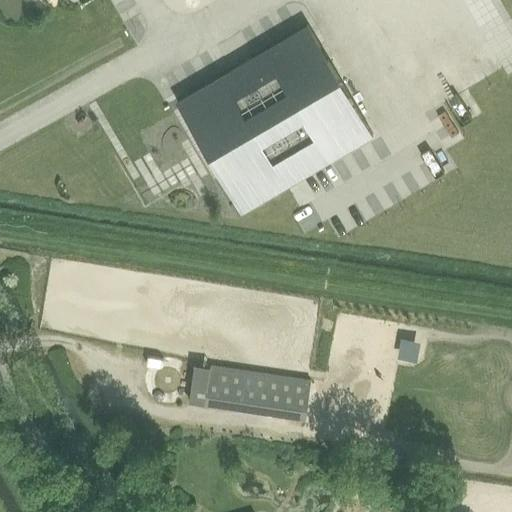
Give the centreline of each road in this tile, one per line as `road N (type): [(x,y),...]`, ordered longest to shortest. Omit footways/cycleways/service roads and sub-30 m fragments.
road 1 (track): [(511,319),(0,235)]
road 2 (unclassified): [(79,511),(0,380)]
